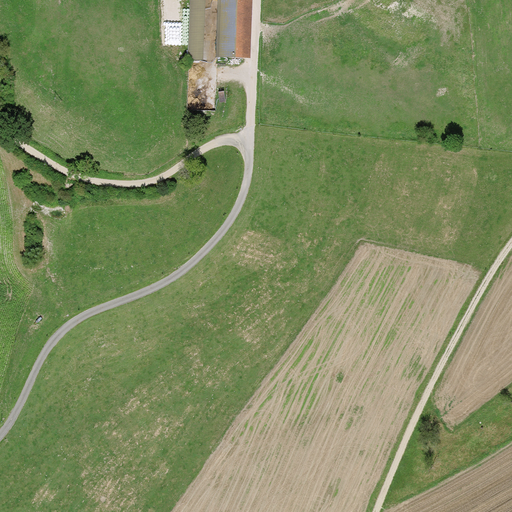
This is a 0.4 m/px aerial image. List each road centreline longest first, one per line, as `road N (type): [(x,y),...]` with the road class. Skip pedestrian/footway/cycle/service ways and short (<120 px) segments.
road 1 (track): [(0,133),(56,167),(115,183),(161,178),(206,146),(229,141),(246,146),(251,164),(242,194),(180,272),(64,329),(0,435)]
road 2 (track): [(511,242),(488,272),(408,427),(375,511)]
road 3 (track): [(253,0),(246,146)]
